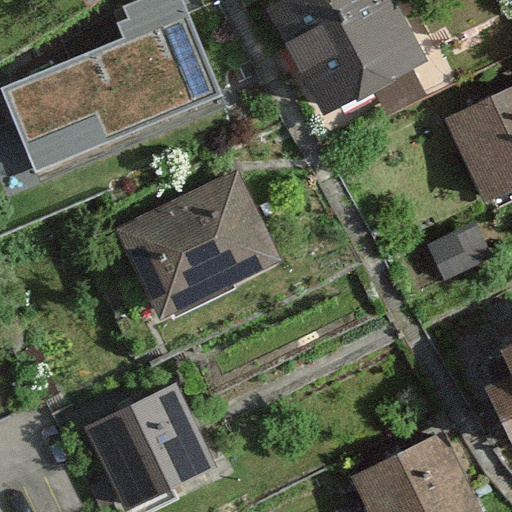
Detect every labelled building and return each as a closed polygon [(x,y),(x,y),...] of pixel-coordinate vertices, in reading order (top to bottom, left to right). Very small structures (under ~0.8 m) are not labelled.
[(37,173),(222,98),(182,0),(138,0),(124,6),(128,17),(118,22),(125,38),(2,88),(37,173)] [(71,0),(80,17),(113,0),(71,0)] [(405,0),(318,0),(275,23),(335,135),(446,76),(405,0)] [(511,98),(453,126),(497,220),(511,212),(511,98)] [(241,172),(123,230),(174,335),(292,278),(241,172)] [(184,391),(93,432),(129,511),(171,511),(228,486),(184,391)] [(511,398),(500,403),(511,432),(511,398)] [(489,511),(458,444),(364,487),(376,511),(489,511)]
